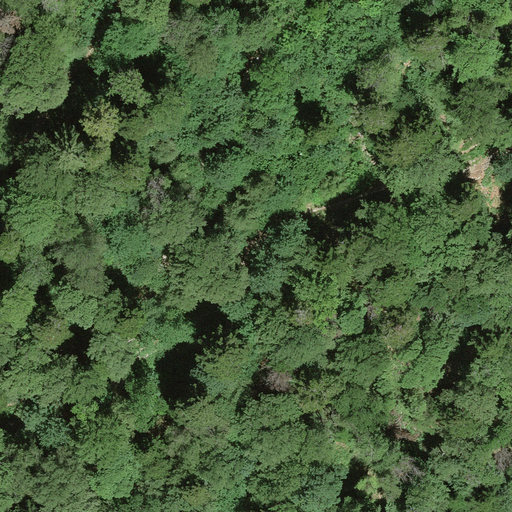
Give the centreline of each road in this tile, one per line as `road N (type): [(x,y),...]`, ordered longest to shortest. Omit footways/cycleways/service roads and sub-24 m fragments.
road 1 (track): [(0,409),(120,369),(196,326),(220,301),(254,232),(278,214),(396,184),(511,125)]
road 2 (track): [(0,177),(32,141),(117,0)]
